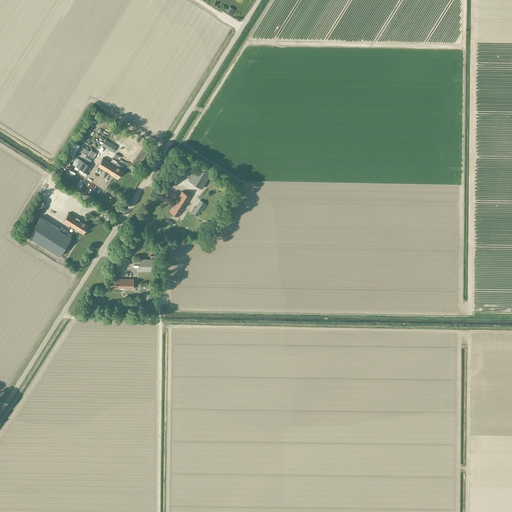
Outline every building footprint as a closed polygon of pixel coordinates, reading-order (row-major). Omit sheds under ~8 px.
[(113,152),(116,146),(105,139),(102,143),(101,145),(113,152)] [(112,158),(110,162),(102,157),(97,166),(117,178),(123,170),(120,168),(121,165),(118,163),(117,165),(115,164),(114,164),(116,161),(112,158)] [(86,173),(90,166),(80,159),(75,166),(86,173)] [(189,180),(201,188),(211,172),(198,164),(189,180)] [(169,211),(178,216),(190,196),(182,191),(177,198),(174,202),(175,202),(169,211)] [(65,205),(44,192),(41,198),(50,204),(48,206),(51,208),(54,204),(62,209),(65,205)] [(201,216),(208,205),(200,200),(192,212),(197,216),(198,214),(201,216)] [(25,220),(32,225),(43,207),(36,202),(25,220)] [(68,212),(63,221),(83,233),(88,225),(79,219),(76,217),(68,212)] [(60,230),(39,217),(27,236),(58,256),(70,237),(66,234),(68,231),(61,227),(60,230)] [(156,271),(156,258),(139,258),(138,271),(156,271)] [(133,288),(133,278),(109,278),(109,288),(120,288),(124,288),(133,288)]
